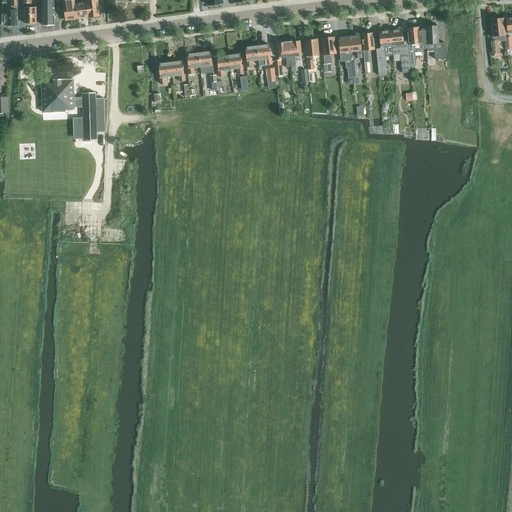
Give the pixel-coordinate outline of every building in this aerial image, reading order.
[(10,0),(11,9),(5,9),(5,11),(1,11),(1,24),(5,24),(5,25),(16,25),(16,0),(10,0)] [(22,0),(22,23),(23,23),(35,22),(35,7),(29,7),(28,0),(22,0)] [(41,0),(42,25),(54,25),(53,0),(41,0)] [(73,0),(61,0),(64,20),(76,18),(74,2),(73,0)] [(80,0),(81,2),(74,2),(76,18),(88,17),(85,0),(80,0)] [(85,0),(88,17),(99,15),(97,0),(85,0)] [(492,41),(490,41),(491,54),(499,53),(497,36),(504,35),(503,18),(490,19),(492,41)] [(429,26),(425,27),(425,29),(426,44),(426,48),(426,52),(433,52),(433,60),(444,59),(444,43),(437,43),(437,26),(435,26),(435,24),(429,24),(429,26)] [(411,27),(406,27),(408,44),(406,44),(408,64),(410,64),(414,63),(413,52),(422,52),(423,50),(423,48),(426,48),(426,44),(425,29),(419,30),(418,26),(417,26),(416,25),(412,25),(411,27)] [(392,55),(401,54),(403,73),(410,72),(410,69),(410,66),(410,64),(408,64),(406,44),(406,43),(403,43),(401,29),(389,30),(391,46),(392,55)] [(391,46),(389,30),(378,32),(379,47),(380,47),(380,49),(375,50),(378,76),(387,75),(384,47),(391,46)] [(352,35),(348,36),(352,78),(358,77),(356,58),(361,58),(360,51),(359,34),(358,35),(357,33),(354,34),(352,35)] [(372,33),(360,34),(364,71),(369,70),(367,49),(373,49),(372,33)] [(338,37),(337,37),(339,53),(340,53),(341,61),(345,61),(346,68),(348,68),(349,78),(350,78),(352,78),(348,36),(345,36),(344,35),(340,35),(338,37)] [(329,64),(331,64),(330,54),(336,53),(334,37),(321,39),(323,64),(322,64),(323,74),(330,73),(329,64)] [(316,40),(310,40),(305,41),(306,57),(307,70),(313,69),(312,55),(318,55),(316,40)] [(299,42),(288,43),(290,67),(295,66),(294,57),(301,56),(299,42)] [(290,67),(288,43),(276,44),(278,59),(284,58),(285,67),(290,67)] [(268,44),(256,45),(258,60),(264,60),(265,65),(272,64),(271,58),(270,58),(268,44)] [(251,61),(257,60),(258,60),(256,45),(244,47),(246,61),(245,61),(246,67),(252,67),(251,61)] [(209,51),(197,52),(199,67),(206,67),(207,72),(213,71),(212,65),(211,65),(209,51)] [(199,67),(197,52),(186,54),(187,68),(187,75),(193,74),(193,68),(199,67)] [(240,53),(228,55),(230,70),(236,69),(237,75),(243,74),(242,68),(241,68),(240,53)] [(230,70),(228,55),(216,56),(218,71),(217,71),(217,77),(223,76),(223,71),(230,70)] [(306,57),(299,57),(302,82),(308,81),(307,70),(306,57)] [(181,60),(168,62),(170,77),(178,76),(179,81),(185,81),(184,74),(183,75),(181,60)] [(170,77),(168,62),(157,64),(159,78),(158,78),(159,84),(165,83),(165,78),(170,77)] [(274,68),(266,69),(268,82),(275,81),(274,68)] [(216,75),(209,76),(211,91),(218,90),(217,87),(217,82),(216,75)] [(76,79),(44,80),(44,112),(67,112),(67,110),(76,110),(76,108),(76,98),(76,79)] [(73,119),(74,140),(97,139),(97,133),(105,132),(104,99),(96,99),(96,93),(83,94),(83,98),(76,98),(76,108),(83,107),(83,118),(73,119)] [(0,97),(0,112),(8,112),(7,97),(0,97)] [(27,173),(43,172),(43,159),(27,160),(27,173)]
